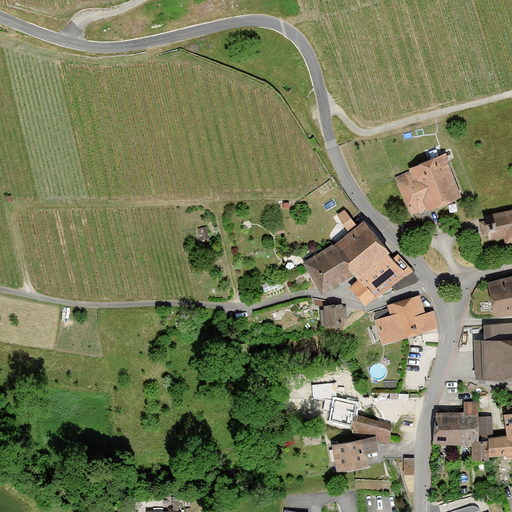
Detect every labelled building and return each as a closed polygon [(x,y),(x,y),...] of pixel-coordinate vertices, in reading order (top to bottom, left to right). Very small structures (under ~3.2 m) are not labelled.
[(466,202),(450,152),(396,178),(415,216),(432,208),(435,213),(466,202)] [(352,207),(341,215),(351,231),(363,223),(352,207)] [(511,210),(486,216),(491,240),(509,237),(511,246),(511,245),(511,210)] [(361,261),(390,238),(371,220),(343,242),(361,261)] [(199,229),(203,242),(214,239),(209,225),(199,229)] [(413,278),(390,238),(361,261),(362,275),(364,281),(354,288),(369,305),(413,278)] [(361,261),(343,242),(309,265),(332,296),(362,275),(361,261)] [(511,273),(488,280),(494,315),(511,312),(511,273)] [(376,320),(384,346),(440,329),(432,303),(426,305),(423,294),(375,310),(378,319),(376,320)] [(350,303),(328,305),(330,325),(351,324),(350,303)] [(511,336),(481,337),(482,376),(511,375),(511,336)] [(488,438),(478,438),(478,411),(438,412),(438,441),(471,443),(472,458),(488,458),(488,438)] [(488,436),(489,454),(506,453),(506,456),(511,455),(511,411),(504,412),(507,434),(488,436)] [(374,436),(367,439),(338,444),(343,471),(374,466),(372,452),(384,448),(381,438),(389,441),(395,423),(362,412),(356,430),(374,436)]
